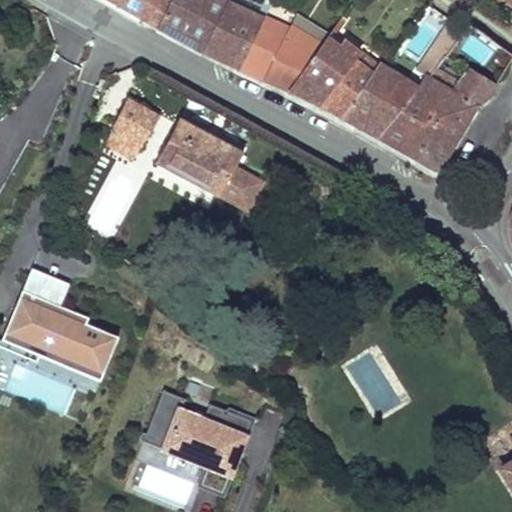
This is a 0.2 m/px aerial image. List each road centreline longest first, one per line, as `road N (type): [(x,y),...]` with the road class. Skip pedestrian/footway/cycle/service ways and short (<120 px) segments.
road 1 (tertiary): [(64,0),(351,156)]
road 2 (unknown): [(123,31),(19,318)]
road 3 (tertiary): [(462,213),(351,156)]
